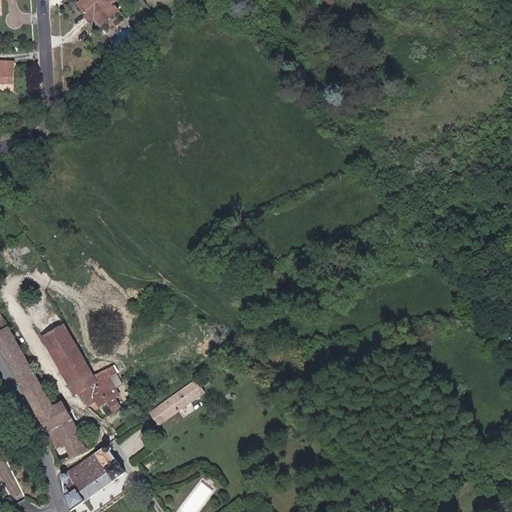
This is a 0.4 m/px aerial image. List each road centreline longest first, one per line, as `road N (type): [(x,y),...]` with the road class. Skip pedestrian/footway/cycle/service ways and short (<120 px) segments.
road 1 (unknown): [(0,307),(108,441),(46,483)]
road 2 (track): [(177,0),(96,88),(32,135)]
road 3 (residential): [(0,145),(32,135),(30,0)]
road 4 (tertiary): [(0,386),(57,507)]
